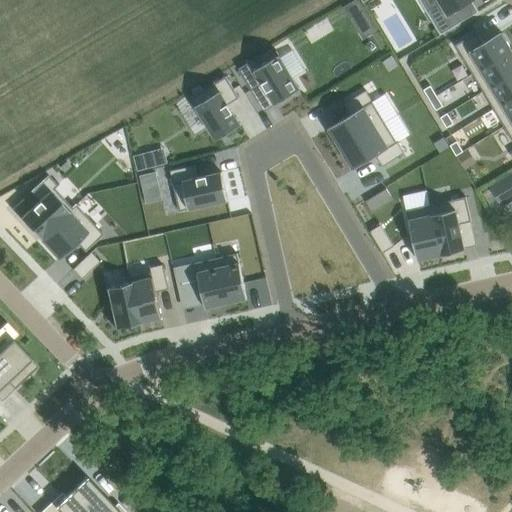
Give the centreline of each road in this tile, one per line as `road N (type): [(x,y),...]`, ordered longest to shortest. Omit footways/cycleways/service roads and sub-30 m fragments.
road 1 (residential): [(291,329),(253,158),(295,137),(398,305)]
road 2 (unclassified): [(96,387),(126,369),(291,329)]
road 3 (residential): [(96,387),(0,287)]
road 4 (unclassified): [(0,479),(96,387)]
